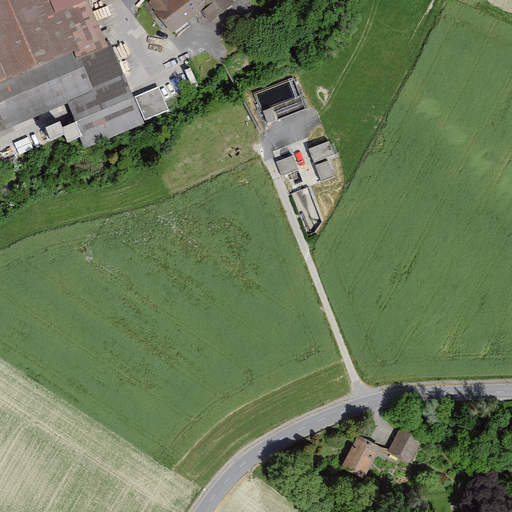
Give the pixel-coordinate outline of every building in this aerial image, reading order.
[(0,0),(0,134),(68,106),(85,152),(144,128),(93,10),(116,0),(0,0)] [(158,0),(149,7),(172,35),(200,13),(210,25),(235,5),(231,0),(158,0)] [(276,120),(271,108),(263,111),(268,123),(276,120)] [(329,141),(309,149),(314,163),(334,155),(329,141)] [(298,170),(293,156),(277,162),(282,176),(298,170)] [(334,176),(328,161),(315,166),(321,181),(334,176)] [(421,437),(402,427),(390,451),(408,461),(421,437)] [(378,448),(359,438),(344,466),(363,476),(378,448)]
